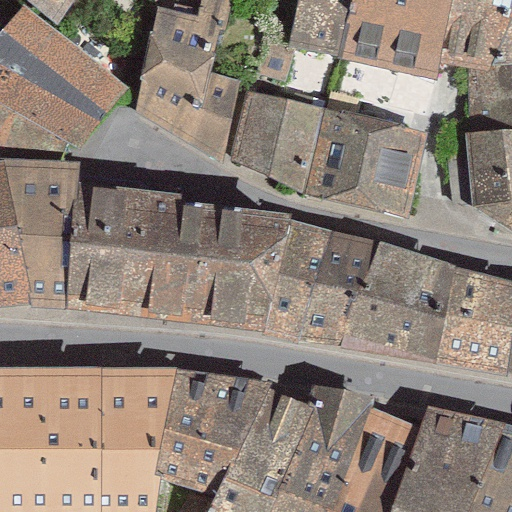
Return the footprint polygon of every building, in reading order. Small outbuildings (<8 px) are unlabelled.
[(0,0),(0,5),(6,10),(0,18),(0,167),(53,171),(60,151),(112,103),(34,32),(60,0),(0,0)] [(159,8),(140,112),(220,157),(240,85),(212,78),(228,0),(203,0),(199,16),(159,8)] [(297,0),(287,43),(344,56),(357,0),(297,0)] [(438,57),(451,0),(357,0),(344,56),(434,77),(438,57)] [(511,20),(511,0),(451,0),(438,57),(462,62),(494,69),(511,20)] [(511,20),(494,69),(511,67),(511,20)] [(511,67),(494,69),(462,62),(473,205),(511,232),(511,67)] [(403,217),(422,129),(252,95),(234,162),(306,196),(403,217)] [(511,384),(511,291),(507,291),(263,221),(162,208),(164,198),(69,188),(70,172),(53,171),(0,167),(0,313),(51,317),(255,336),(329,356),(495,382),(511,384)] [(147,511),(155,476),(182,366),(0,365),(0,511),(147,511)] [(271,382),(182,366),(155,476),(215,494),(271,382)] [(263,511),(312,399),(271,382),(215,494),(207,511),(263,511)] [(315,391),(312,399),(263,511),(324,511),(369,408),(373,399),(315,391)] [(389,511),(418,428),(369,408),(324,511),(389,511)] [(425,409),(418,428),(389,511),(464,511),(496,426),(425,409)] [(511,511),(511,429),(496,426),(464,511),(511,511)]
